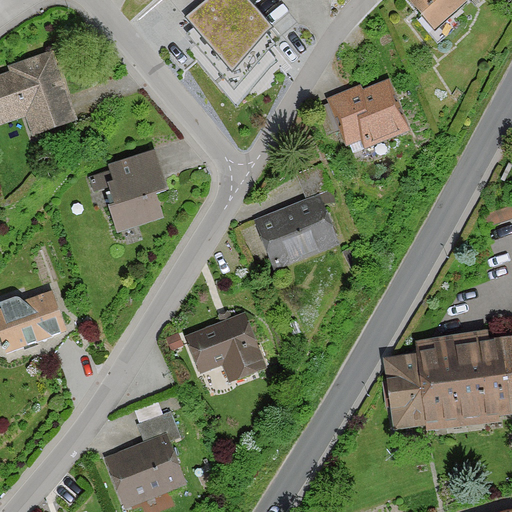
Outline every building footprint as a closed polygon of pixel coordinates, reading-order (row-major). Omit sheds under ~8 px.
[(166,0),(193,32),(186,38),(201,59),(195,66),(236,111),(279,83),(273,73),(280,67),(269,56),(274,50),(267,42),(272,37),(243,0),(166,0)] [(483,0),(408,0),(438,37),(483,0)] [(52,48),(5,63),(10,80),(0,83),(0,124),(32,114),(38,131),(76,118),(52,48)] [(413,135),(387,80),(329,108),(356,163),(413,135)] [(160,152),(107,168),(119,208),(172,193),(160,152)] [(323,197),(258,218),(275,269),(339,249),(323,197)] [(511,205),(479,216),(484,230),(511,221),(511,205)] [(54,297),(0,314),(0,353),(2,360),(68,338),(54,297)] [(250,314),(186,331),(197,372),(225,364),(230,382),(266,373),(250,314)] [(414,345),(416,357),(490,347),(488,334),(482,335),(459,339),(433,342),(414,345)] [(416,357),(389,361),(399,432),(511,415),(511,343),(490,347),(416,357)] [(144,444),(114,453),(129,506),(187,490),(168,423),(141,431),(144,444)]
